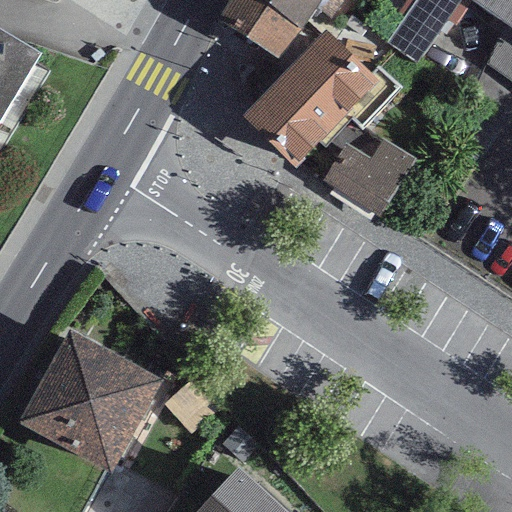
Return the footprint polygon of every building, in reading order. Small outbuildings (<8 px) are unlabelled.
[(231,0),(217,23),(277,64),(323,0),(231,0)] [(416,66),(462,0),(382,0),(367,22),(388,37),(384,43),(416,66)] [(511,0),(470,0),(511,30),(511,0)] [(0,124),(39,58),(0,35),(0,124)] [(369,78),(325,36),(241,123),(294,174),(348,119),(361,129),(399,93),(377,70),(369,78)] [(369,159),(345,144),(320,183),(378,220),(414,162),(381,141),(369,159)] [(162,386),(68,335),(16,428),(110,480),(162,386)] [(279,511),(238,473),(201,511),(279,511)]
